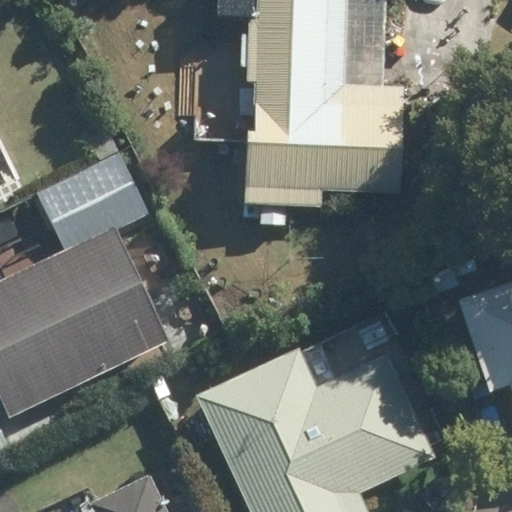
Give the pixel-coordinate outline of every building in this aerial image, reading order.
[(212,0),(211,15),(251,18),(241,204),(318,207),(319,192),(397,196),(402,87),(360,86),(364,23),(381,23),(381,0),(212,0)] [(0,415),(2,419),(161,345),(110,233),(124,226),(97,166),(30,197),(58,257),(0,283),(0,415)] [(511,297),(458,317),(485,392),(506,385),(511,402),(511,297)] [(296,350),(195,397),(248,511),(366,511),(357,492),(431,457),(386,357),(315,390),(296,350)] [(92,511),(162,511),(145,476),(88,503),(92,511)]
